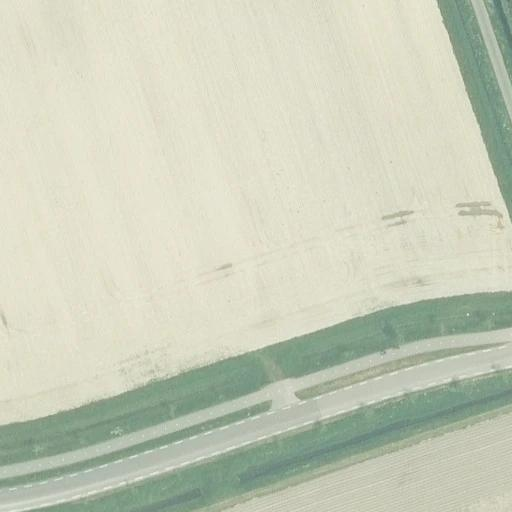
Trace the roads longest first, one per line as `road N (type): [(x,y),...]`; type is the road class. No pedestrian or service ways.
road 1 (tertiary): [(0,501),(511,356)]
road 2 (track): [(193,511),(511,409)]
